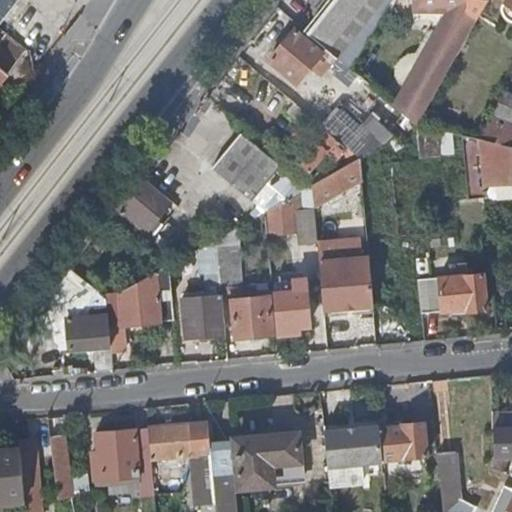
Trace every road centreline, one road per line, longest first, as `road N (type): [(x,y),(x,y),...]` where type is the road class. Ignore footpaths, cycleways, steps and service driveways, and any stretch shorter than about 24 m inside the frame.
road 1 (residential): [(0,397),(511,353)]
road 2 (primary): [(0,295),(235,0)]
road 3 (primary): [(137,0),(0,191)]
